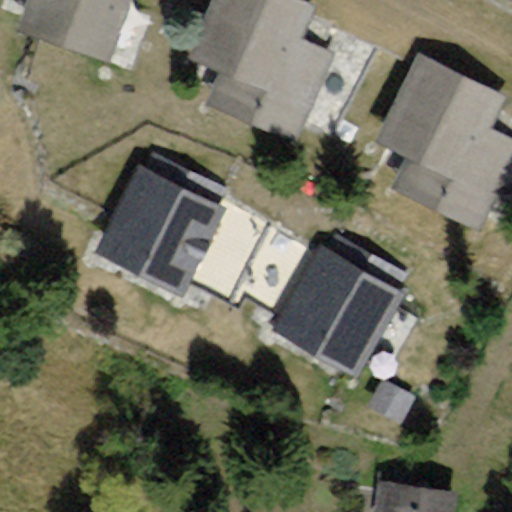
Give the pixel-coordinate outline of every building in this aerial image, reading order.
[(17,0),(6,30),(98,65),(122,0),(17,0)] [(303,12),(277,0),(197,0),(171,56),(211,75),(197,103),(285,145),(326,59),(289,41),(303,12)] [(495,101),(407,58),(362,149),(393,164),(381,188),(470,232),(511,148),(511,145),(480,130),(495,101)] [(145,163),(129,155),(82,245),(166,288),(213,198),(194,188),(145,163)] [(363,265),(317,237),(261,329),(307,357),(344,379),(399,287),(363,265)] [(442,511),(444,502),(370,491),(366,511),(442,511)]
